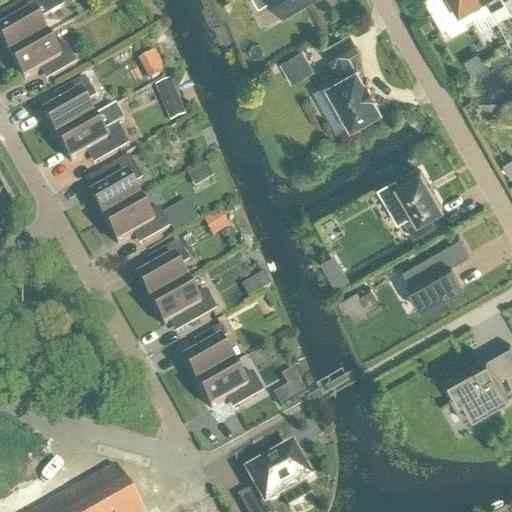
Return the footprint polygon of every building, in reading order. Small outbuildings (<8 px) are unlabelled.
[(0,34),(0,40),(11,60),(47,39),(39,25),(64,10),(58,0),(32,0),(11,12),(18,24),(0,34)] [(255,0),(258,4),(266,0),(274,0),(283,15),(308,0),(255,0)] [(476,0),(426,0),(446,36),(468,24),(465,20),(474,15),(468,5),(476,0)] [(476,0),(468,5),(474,15),(488,7),(484,0),(476,0)] [(423,31),(432,26),(426,16),(418,21),(423,31)] [(327,82),(351,124),(380,107),(372,93),(374,92),(366,78),(364,79),(356,65),(355,66),(348,54),(358,48),(349,32),(325,46),(334,62),(336,61),(343,73),(327,82)] [(56,54),(47,39),(11,60),(25,83),(45,72),(51,82),(77,67),(66,48),(56,54)] [(291,83),(314,69),(302,49),(279,62),(291,83)] [(150,85),(167,75),(156,55),(139,65),(150,85)] [(65,106),(44,118),(58,142),(94,121),(86,107),(96,101),(85,81),(59,96),(65,106)] [(171,83),(156,89),(162,103),(177,97),(171,83)] [(116,109),(94,121),(58,142),(71,166),(92,154),(99,166),(129,149),(117,127),(124,123),(116,109)] [(511,157),(502,163),(509,175),(511,173),(511,157)] [(91,201),(104,224),(141,204),(133,189),(143,183),(130,160),(104,175),(112,189),(91,201)] [(441,205),(421,169),(397,182),(395,178),(379,187),(397,220),(402,217),(414,237),(440,222),(433,210),(441,205)] [(149,218),(141,204),(104,224),(118,248),(139,236),(145,247),(171,232),(159,212),(149,218)] [(191,208),(174,217),(181,230),(198,221),(191,208)] [(222,216),(207,225),(216,240),(231,231),(222,216)] [(3,226),(2,232),(6,236),(12,236),(15,231),(13,226),(8,224),(3,226)] [(452,263),(469,253),(459,235),(402,269),(411,285),(408,287),(410,290),(418,304),(418,305),(420,308),(425,306),(447,293),(459,286),(461,285),(464,283),(452,263)] [(190,265),(179,245),(152,260),(158,271),(138,283),(151,306),(187,286),(179,271),(190,265)] [(331,280),(337,289),(350,281),(345,272),(331,280)] [(266,277),(255,283),(262,295),(273,289),(266,277)] [(378,301),(369,284),(358,290),(355,285),(336,297),(343,309),(347,307),(354,320),(368,311),(366,307),(378,301)] [(196,300),(187,286),(151,306),(165,330),(185,318),(191,329),(217,314),(206,294),(196,300)] [(184,365),(198,389),(234,368),(221,345),(227,341),(221,330),(199,343),(205,353),(184,365)] [(442,382),(453,402),(458,399),(459,400),(463,398),(472,415),(511,391),(511,365),(496,374),(487,357),(442,382)] [(242,382),(234,368),(198,389),(211,412),(232,400),(238,411),(264,396),(253,376),(242,382)] [(300,385),(274,399),(280,411),(306,397),(300,385)] [(283,499),(288,509),(312,496),(306,486),(310,484),(309,482),(314,479),(307,466),(302,469),(294,455),(294,454),(293,453),(292,454),(276,463),(274,464),(268,468),(268,467),(266,468),(266,469),(251,478),(250,477),(249,478),(250,480),(257,492),(241,502),(246,511),(270,511),(268,508),(283,499)] [(141,511),(118,471),(45,511),(141,511)]
